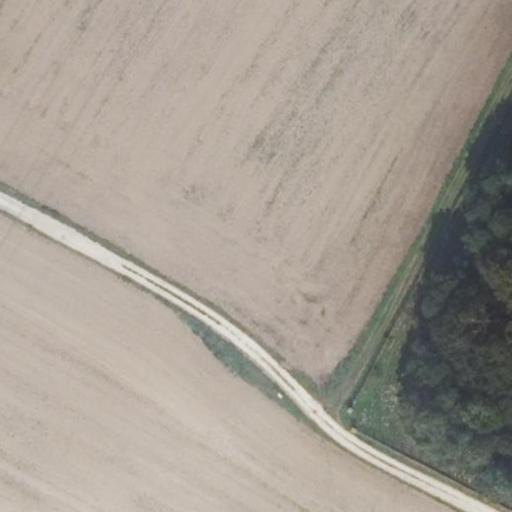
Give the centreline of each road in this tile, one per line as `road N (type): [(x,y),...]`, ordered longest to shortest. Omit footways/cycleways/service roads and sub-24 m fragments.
road 1 (track): [(0,197),(224,324),(338,422),(497,511)]
road 2 (track): [(338,422),(511,86)]
